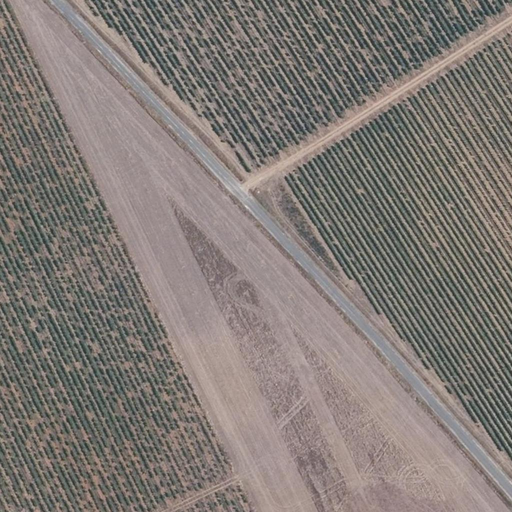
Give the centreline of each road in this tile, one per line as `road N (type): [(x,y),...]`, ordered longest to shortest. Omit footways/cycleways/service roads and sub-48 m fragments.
road 1 (tertiary): [(511,497),(239,190),(53,0)]
road 2 (track): [(239,190),(511,19)]
